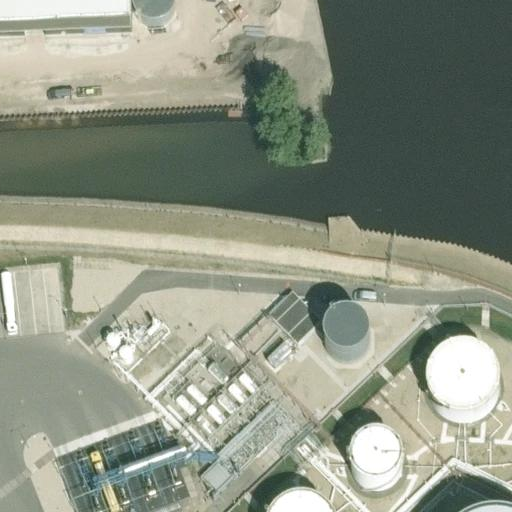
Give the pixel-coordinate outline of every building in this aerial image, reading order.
[(0,0),(0,38),(130,35),(129,0),(0,0)] [(293,299),(271,321),(297,346),(319,325),(293,299)] [(364,361),(365,360),(367,358),(369,356),(370,353),(371,351),(372,350),(372,347),(373,344),(373,341),(372,338),(372,336),(371,333),(370,331),(368,328),(366,325),(364,324),(362,321),(359,320),(357,319),(355,318),(352,318),(349,317),(344,317),(341,318),(339,319),(336,320),(334,321),(331,323),(329,326),(328,327),(326,329),(325,332),(324,334),(324,335),(323,338),(323,341),(323,343),(323,345),(323,346),(324,349),(324,351),(325,353),(327,356),(328,358),(329,359),(332,361),(333,363),(336,364),(337,365),(340,366),(343,367),(347,367),(351,367),(354,366),(355,366),(359,364),(362,362),(364,361)] [(130,359),(130,357),(130,356),(129,355),(129,354),(128,353),(127,352),(126,352),(124,352),(123,352),(122,352),(121,352),(120,353),(119,354),(118,355),(118,356),(118,357),(118,359),(118,360),(118,361),(119,362),(120,363),(121,364),(122,364),(123,364),(125,364),(126,364),(127,364),(128,363),(129,362),(130,361),(130,360),(130,359)] [(467,353),(463,353),(461,353),(458,353),(453,354),(449,356),(445,358),(443,359),(441,361),(437,364),(434,368),(432,371),(430,374),(429,377),(428,381),(428,383),(427,385),(427,388),(427,391),(427,393),(428,396),(428,398),(429,400),(430,404),(432,406),(434,409),(435,412),(437,413),(439,416),(442,418),(446,420),(448,422),(451,423),(456,424),(461,425),(465,425),(469,425),(474,423),(477,422),(482,420),(486,417),(490,414),(491,412),(493,410),(495,406),(497,403),(497,401),(498,398),(499,396),(499,393),(499,389),(499,387),(499,384),(499,382),(498,379),(497,377),(496,375),(495,371),(493,369),(492,367),(490,365),(488,363),(486,361),(484,359),(481,358),(478,356),(474,355),(472,354),(467,353)] [(174,409),(187,425),(206,410),(193,394),(174,409)] [(379,442),(377,441),(373,442),(370,442),(365,444),(363,445),(361,447),(359,448),(357,451),(355,453),(354,454),(353,456),(353,458),(352,460),(351,461),(351,463),(351,467),(351,469),(351,470),(351,472),(351,474),(352,476),(353,477),(353,479),(354,481),(356,484),(357,485),(359,487),(361,489),(364,490),(367,492),(370,493),(373,493),(377,494),(380,493),(382,493),(386,492),(389,490),(392,489),(394,487),(396,485),(398,483),(399,481),(400,479),(402,475),(402,472),(403,471),(403,469),(403,466),(402,463),(402,460),(401,457),(400,455),(399,454),(397,451),(395,449),(392,447),(389,445),(386,443),(383,442),(379,442)] [(214,471),(200,491),(222,507),(237,488),(214,471)]
